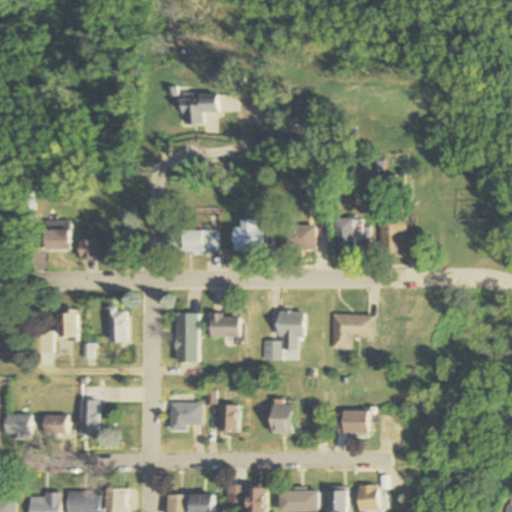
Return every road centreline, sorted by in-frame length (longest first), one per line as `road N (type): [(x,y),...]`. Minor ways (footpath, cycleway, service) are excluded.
road 1 (residential): [(511,287),(477,278),(0,280)]
road 2 (residential): [(387,460),(0,464)]
road 3 (residential): [(147,511),(153,158)]
